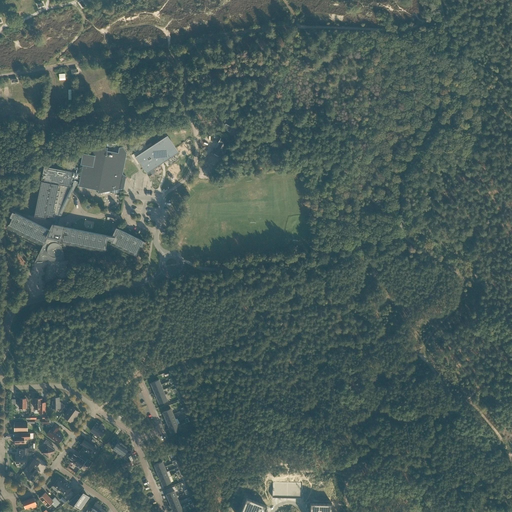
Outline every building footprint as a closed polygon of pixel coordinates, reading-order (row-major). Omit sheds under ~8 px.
[(147,173),(176,153),(165,137),(135,157),(147,173)] [(214,149),(212,153),(219,156),(224,146),(227,141),(221,138),(218,142),(220,143),(216,150),(214,149)] [(224,146),(219,156),(223,159),(229,148),(224,146)] [(83,165),(79,183),(78,186),(98,190),(97,193),(124,189),(126,176),(122,174),(126,155),(127,153),(123,147),(119,148),(118,153),(107,151),(107,148),(85,152),(85,154),(83,153),(80,164),(83,165)] [(78,186),(79,183),(77,183),(78,182),(74,181),(72,185),(70,184),(72,172),(44,167),(34,216),(34,217),(55,221),(50,230),(12,212),(10,217),(12,218),(7,228),(43,245),(34,262),(60,261),(60,262),(62,261),(64,260),(64,251),(62,251),(62,250),(62,249),(62,248),(61,247),(61,246),(60,245),(65,246),(66,244),(105,252),(107,239),(112,241),(111,244),(135,256),(140,246),(142,247),(145,242),(116,228),(111,238),(108,236),(108,235),(62,227),(56,226),(76,186),(78,186)] [(159,380),(151,383),(153,388),(161,385),(159,380)] [(161,385),(153,388),(155,393),(163,390),(161,385)] [(163,390),(155,393),(157,398),(165,395),(163,390)] [(165,395),(157,398),(159,403),(167,400),(165,395)] [(52,404),(51,404),(51,408),(58,408),(59,412),(61,411),(65,405),(62,403),(59,403),(59,398),(52,398),(52,404)] [(26,399),(19,399),(19,408),(28,408),(28,403),(27,401),(26,401),(26,399)] [(42,399),(35,399),(34,409),(39,409),(39,413),(45,413),(45,406),(41,406),(42,399)] [(75,410),(71,407),(64,416),(68,418),(68,420),(72,423),(78,414),(74,411),(75,410)] [(165,411),(163,412),(165,417),(173,414),(171,409),(169,410),(165,411)] [(173,414),(165,417),(167,422),(175,419),(173,414)] [(175,419),(167,422),(169,427),(177,424),(175,419)] [(27,423),(14,423),(14,431),(27,431),(27,423)] [(96,423),(92,429),(95,432),(94,434),(97,436),(98,434),(101,436),(106,430),(103,428),(104,426),(101,424),(100,426),(96,423)] [(51,428),(47,435),(58,443),(63,436),(56,431),(59,427),(55,424),(52,428),(51,428)] [(177,424),(169,427),(171,433),(179,429),(177,424)] [(22,437),(15,437),(15,444),(24,443),(24,439),(31,439),(30,433),(21,434),(22,437)] [(86,437),(81,444),(91,451),(94,447),(98,450),(100,447),(86,437)] [(47,445),(41,453),(49,459),(55,451),(51,448),(54,445),(46,440),(44,443),(47,445)] [(118,441),(112,449),(118,453),(124,445),(121,443),(120,443),(118,441)] [(124,445),(118,453),(123,457),(128,449),(126,447),(127,447),(124,445)] [(18,456),(17,456),(17,464),(26,464),(26,456),(25,456),(25,453),(27,454),(27,453),(34,453),(34,449),(25,449),(25,450),(18,450),(18,456)] [(77,457),(74,455),(70,459),(74,461),(72,463),(80,469),(85,462),(77,456),(77,457)] [(30,470),(26,476),(32,480),(38,472),(34,470),(39,464),(33,460),(27,468),(30,470)] [(162,462),(154,465),(156,470),(164,467),(162,462)] [(164,467),(156,470),(158,475),(166,472),(164,467)] [(166,472),(158,475),(161,480),(169,477),(166,472)] [(169,477),(161,480),(163,485),(171,482),(169,477)] [(69,486),(59,478),(54,485),(58,487),(58,488),(67,495),(70,490),(67,488),(69,486)] [(302,484),(273,483),(272,499),(302,499),(302,484)] [(174,491),(166,494),(168,499),(176,496),(174,491)] [(39,498),(48,507),(52,504),(55,508),(60,503),(55,497),(52,500),(45,493),(39,498)] [(77,496),(70,502),(75,505),(77,503),(82,506),(89,497),(83,493),(80,498),(77,496)] [(176,496),(168,499),(171,504),(179,501),(176,496)] [(34,498),(23,502),(25,509),(32,506),(32,508),(37,506),(34,498)] [(247,498),(241,511),(264,511),(267,506),(247,498)] [(179,501),(171,504),(173,509),(181,506),(179,501)] [(100,506),(96,503),(92,508),(93,508),(91,511),(106,511),(99,507),(100,506)] [(331,511),(332,504),(310,503),(310,511),(331,511)]
